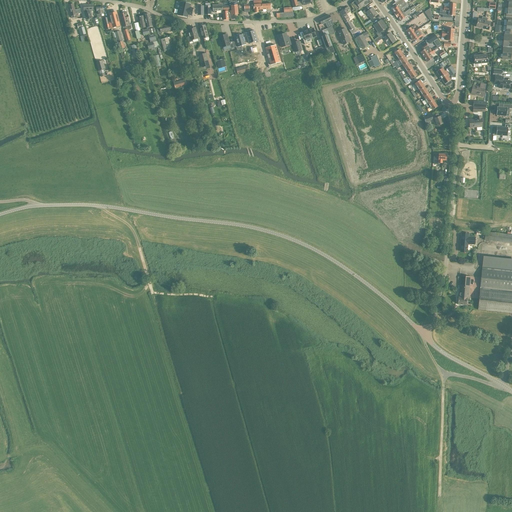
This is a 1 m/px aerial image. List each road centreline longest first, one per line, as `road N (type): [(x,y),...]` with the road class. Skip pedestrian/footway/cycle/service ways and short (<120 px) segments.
road 1 (unclassified): [(0,214),(101,205),(255,227),(339,264),(424,335)]
road 2 (residential): [(104,0),(170,19),(223,22),(308,19),(350,0)]
road 3 (track): [(424,335),(443,384),(438,511)]
road 4 (unclassified): [(424,335),(445,267),(452,199)]
road 5 (residential): [(447,106),(375,0)]
